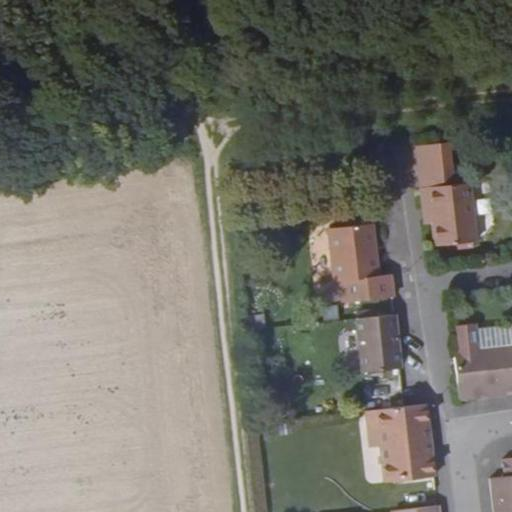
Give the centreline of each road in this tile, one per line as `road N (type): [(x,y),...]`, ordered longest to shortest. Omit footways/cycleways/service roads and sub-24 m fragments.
road 1 (residential): [(399,164),(425,368),(452,432)]
road 2 (unclassified): [(180,0),(195,131)]
